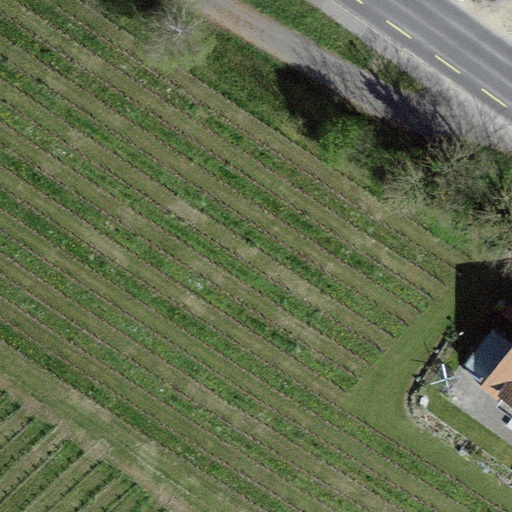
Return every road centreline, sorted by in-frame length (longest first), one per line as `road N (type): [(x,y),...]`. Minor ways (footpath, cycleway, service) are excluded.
road 1 (track): [(180,0),(421,121),(478,112),(511,79)]
road 2 (primary): [(511,76),(401,0)]
